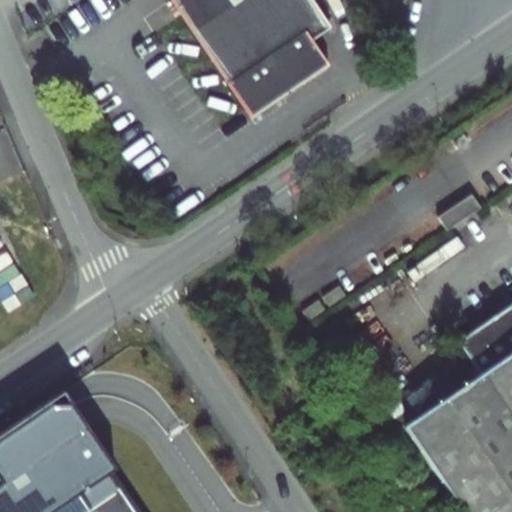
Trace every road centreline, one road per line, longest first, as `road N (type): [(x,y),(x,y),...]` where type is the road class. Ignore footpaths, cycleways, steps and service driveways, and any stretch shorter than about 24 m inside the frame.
road 1 (unclassified): [(511,32),(112,303)]
road 2 (unclassified): [(112,303),(0,40)]
road 3 (unclassified): [(112,303),(0,379)]
